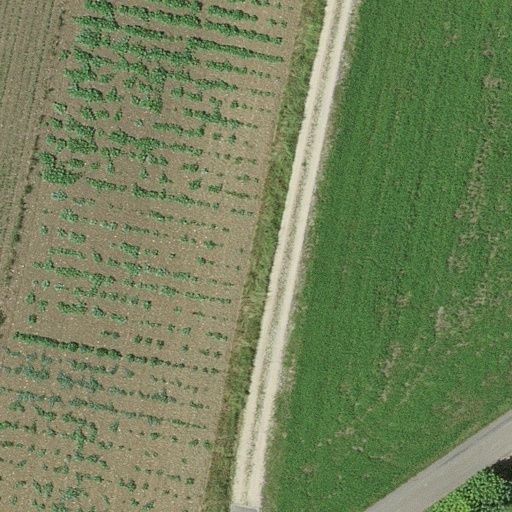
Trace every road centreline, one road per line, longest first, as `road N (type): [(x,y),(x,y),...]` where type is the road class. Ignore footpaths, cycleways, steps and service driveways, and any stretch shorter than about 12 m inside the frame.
road 1 (track): [(258,511),(352,0)]
road 2 (unclassified): [(404,511),(511,437)]
